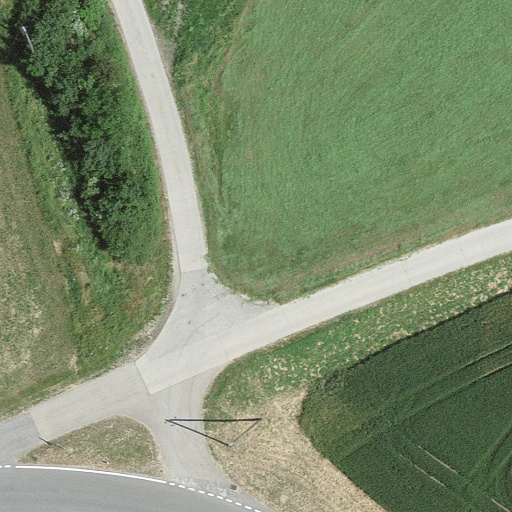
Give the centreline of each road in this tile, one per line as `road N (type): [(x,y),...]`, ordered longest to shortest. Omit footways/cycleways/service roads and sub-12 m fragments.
road 1 (track): [(0,447),(194,359),(405,276),(511,244)]
road 2 (track): [(129,0),(173,119),(196,274),(194,359),(179,440),(207,511)]
road 3 (tertiary): [(159,511),(0,496)]
